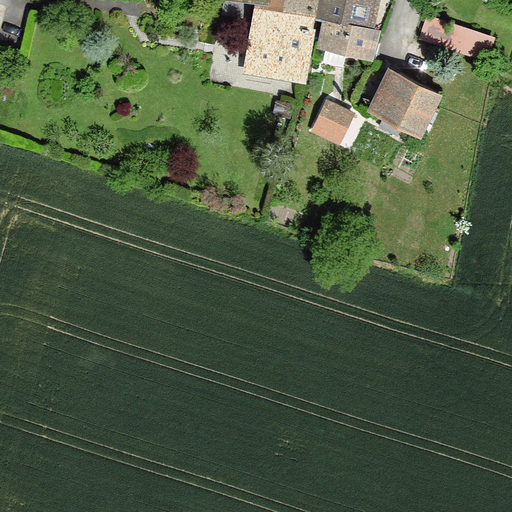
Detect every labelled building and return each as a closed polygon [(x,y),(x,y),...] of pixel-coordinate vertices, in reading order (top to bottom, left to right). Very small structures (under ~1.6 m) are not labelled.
[(260,0),(247,71),(306,80),(317,16),(319,0),(260,0)] [(319,0),(317,16),(330,19),(374,28),(380,0),(319,0)] [(430,16),(423,37),(488,59),(495,38),(430,16)] [(374,28),(330,19),(325,46),(373,58),(380,30),(374,28)] [(423,135),(442,96),(394,72),(374,110),(423,135)] [(350,114),(331,105),(319,129),(338,138),(350,114)]
